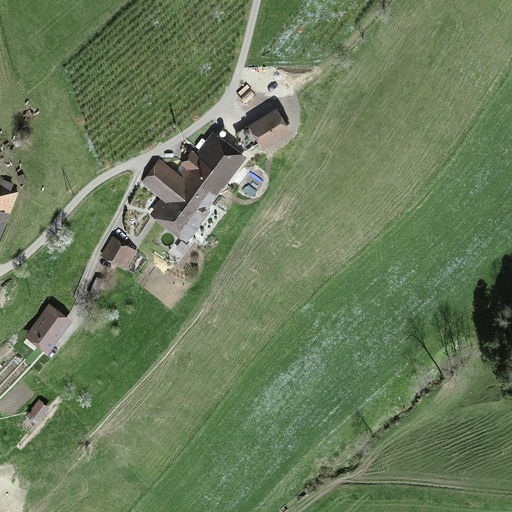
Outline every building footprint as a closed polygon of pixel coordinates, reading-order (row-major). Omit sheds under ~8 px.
[(246,151),(287,126),(278,111),(237,136),(246,151)] [(189,236),(209,210),(203,206),(242,155),(216,134),(198,157),(192,152),(180,168),(163,155),(148,173),(142,181),(167,200),(158,212),(189,236)] [(0,223),(4,225),(17,192),(9,189),(11,183),(0,178),(0,223)] [(135,249),(112,235),(101,252),(124,267),(135,249)] [(96,296),(104,280),(97,277),(89,293),(96,296)] [(49,306),(29,334),(39,341),(47,347),(68,319),(49,306)] [(38,401),(28,415),(36,421),(46,407),(38,401)]
